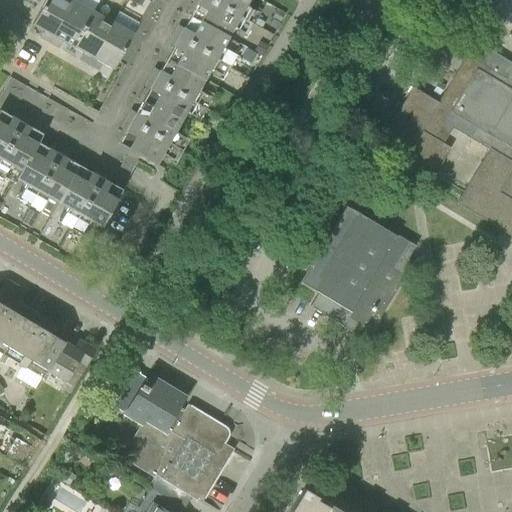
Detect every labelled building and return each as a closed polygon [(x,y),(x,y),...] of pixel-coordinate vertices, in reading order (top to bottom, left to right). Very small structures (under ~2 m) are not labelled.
[(42,39),(48,42),(72,0),(45,0),(32,24),(46,31),(42,39)] [(59,39),(74,47),(94,11),(74,0),(72,0),(48,42),(55,46),(59,39)] [(247,34),(253,23),(211,0),(192,0),(192,1),(197,4),(190,16),(227,37),(233,26),(247,34)] [(211,0),(253,23),(259,12),(245,5),(247,0),(211,0)] [(432,0),(433,1),(476,27),(480,20),(491,0),(432,0)] [(82,61),(89,65),(113,22),(94,11),(74,47),(86,54),(82,61)] [(173,34),(229,66),(235,55),(221,47),(227,37),(190,16),(183,28),(178,25),(173,34)] [(113,69),(117,62),(133,33),(113,22),(89,65),(95,68),(99,61),(113,69)] [(223,76),(229,66),(173,34),(168,43),(173,46),(166,58),(203,79),(209,68),(223,76)] [(511,62),(490,50),(481,65),(475,61),(465,56),(456,72),(437,103),(411,88),(379,143),(404,158),(433,175),(449,149),(442,144),(452,128),(470,139),(488,150),(485,154),(456,203),(502,231),(507,234),(511,236),(511,234),(511,62)] [(149,77),(205,108),(211,98),(197,90),(203,79),(166,58),(159,71),(154,68),(149,77)] [(199,119),(205,108),(149,77),(144,86),(149,89),(142,101),(179,122),(185,111),(199,119)] [(125,119),(181,151),(187,140),(173,132),(179,122),(142,101),(135,113),(130,110),(125,119)] [(0,159),(24,117),(15,112),(12,118),(0,110),(0,159)] [(10,165),(20,170),(36,143),(41,134),(29,128),(32,122),(24,117),(0,159),(0,177),(2,179),(10,165)] [(175,162),(181,151),(125,119),(120,128),(125,131),(118,144),(155,164),(161,154),(175,162)] [(19,199),(28,204),(59,148),(51,144),(48,149),(36,143),(20,170),(15,179),(27,185),(19,199)] [(47,197),(57,203),(78,166),(65,159),(68,153),(59,148),(28,204),(39,210),(47,197)] [(60,223),(70,228),(101,172),(92,167),(90,172),(78,166),(57,203),(68,209),(60,223)] [(89,220),(100,226),(120,190),(107,182),(110,177),(101,172),(70,228),(81,234),(89,220)] [(347,319),(370,333),(405,275),(394,268),(409,244),(346,206),(300,282),(318,293),(310,306),(343,326),(347,319)] [(0,315),(10,298),(17,287),(6,280),(0,289),(0,315)] [(0,315),(0,353),(3,355),(29,309),(10,298),(0,315)] [(3,355),(22,367),(49,321),(29,309),(3,355)] [(42,379),(47,370),(64,343),(53,336),(59,327),(49,321),(22,367),(42,379)] [(47,370),(66,382),(78,361),(86,366),(95,350),(78,340),(73,348),(64,343),(47,370)] [(121,457),(142,469),(178,409),(185,396),(154,378),(150,384),(145,381),(147,379),(133,371),(112,406),(141,424),(121,457)] [(201,503),(205,495),(234,449),(222,442),(221,439),(222,439),(223,439),(224,438),(224,437),(225,436),(225,435),(225,434),(225,433),(225,432),(224,432),(224,431),(223,430),(222,430),(221,429),(219,429),(218,427),(220,425),(187,404),(182,412),(178,409),(142,469),(153,477),(148,486),(151,488),(173,501),(184,508),(191,497),(201,503)] [(167,511),(166,511),(173,501),(151,488),(139,508),(144,511),(167,511)] [(338,511),(316,499),(318,496),(304,488),(288,511),(338,511)]
